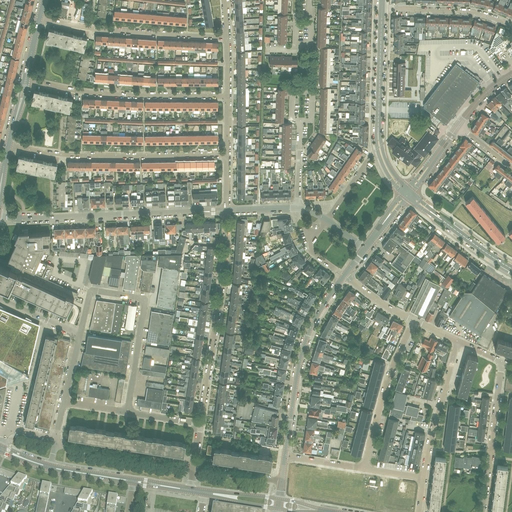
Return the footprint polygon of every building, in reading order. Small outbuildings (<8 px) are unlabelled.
[(496,3),(493,9),(498,12),(501,5),(503,0),(499,0),(498,4),(496,3)] [(503,0),(501,5),(498,12),(503,14),(506,7),(504,6),(506,0),(503,0)] [(506,7),(503,14),(508,16),(511,7),(511,2),(508,8),(506,7)] [(23,15),(30,17),(31,11),(24,9),(22,9),(21,14),(23,15)] [(485,23),(480,22),(477,29),(475,36),(478,37),(480,30),(483,31),(485,23)] [(496,27),(490,25),(488,33),(486,39),(488,40),(491,34),(493,34),(496,27)] [(60,43),(65,45),(68,35),(63,34),(63,33),(54,31),(54,32),(49,31),(47,40),(52,41),(52,42),(60,44),(60,43)] [(490,47),(489,49),(493,53),(494,52),(496,49),(495,48),(502,42),(498,35),(496,33),(491,45),(492,45),(490,47)] [(72,36),(68,35),(65,45),(71,46),(71,47),(79,49),(79,48),(84,49),(87,40),(82,39),(82,37),(73,35),(72,36)] [(394,62),(394,89),(393,95),(400,95),(400,97),(405,97),(411,97),(412,90),(405,90),(405,62),(394,62)] [(456,63),(436,88),(424,104),(424,107),(446,124),(469,94),(479,82),(477,80),(479,77),(478,76),(477,76),(476,76),(475,78),(456,63)] [(505,88),(501,91),(507,98),(508,99),(511,103),(511,104),(511,100),(511,99),(509,97),(511,95),(511,94),(505,88)] [(39,93),(34,92),(33,94),(32,102),(37,103),(37,104),(46,106),(46,105),(51,106),(53,96),(48,95),(48,94),(39,92),(39,93)] [(500,92),(496,95),(502,102),(504,105),(508,101),(507,100),(505,99),(502,94),(500,92)] [(58,97),(53,96),(51,106),(56,107),(56,108),(64,110),(65,109),(70,110),(72,101),(67,100),(67,98),(58,96),(58,97)] [(501,103),(494,97),(491,100),(498,107),(507,116),(510,113),(501,104),(501,103)] [(498,107),(491,100),(487,104),(494,111),(500,117),(503,115),(496,109),(498,107)] [(434,116),(431,114),(428,111),(425,114),(427,115),(432,119),(434,116)] [(482,113),(479,117),(490,124),(491,122),(489,121),(490,118),(482,113)] [(490,124),(479,117),(476,122),(485,127),(486,125),(489,126),(490,124)] [(419,142),(412,152),(409,149),(410,147),(409,146),(409,145),(408,146),(404,142),(405,140),(402,138),(398,142),(392,138),(388,144),(394,148),(392,150),(399,155),(402,157),(401,157),(408,163),(410,161),(416,165),(420,160),(418,158),(422,153),(424,155),(438,138),(436,136),(439,132),(435,129),(436,127),(427,120),(424,124),(425,124),(424,125),(423,125),(423,126),(422,126),(421,126),(420,127),(419,127),(418,127),(417,127),(416,127),(415,127),(414,127),(414,126),(413,126),(412,126),(411,126),(408,133),(410,135),(416,139),(415,141),(417,143),(418,141),(419,142)] [(485,127),(476,122),(474,126),(485,133),(486,131),(484,129),(485,127)] [(483,135),(485,133),(474,126),(471,130),(480,136),(481,133),(483,135)] [(319,135),(315,139),(326,146),(327,144),(324,142),(326,140),(319,135)] [(489,145),(495,149),(498,145),(502,140),(499,138),(495,143),(493,141),(489,145)] [(315,139),(312,144),(320,149),(321,147),(324,148),(326,146),(315,139)] [(474,145),(465,139),(462,143),(473,151),(474,149),(472,147),(474,145)] [(495,149),(500,153),(504,149),(501,147),(504,142),(502,140),(498,145),(495,149)] [(471,153),(473,151),(462,143),(459,147),(467,153),(469,151),(471,153)] [(312,144),(309,148),(319,155),(320,156),(322,154),(318,151),(320,149),(312,144)] [(347,147),(360,156),(362,152),(354,146),(353,148),(348,145),(347,147)] [(360,156),(347,147),(345,149),(350,153),(349,154),(357,160),(358,158),(359,159),(360,157),(359,156),(360,156)] [(466,156),(467,153),(459,147),(456,151),(467,159),(468,158),(466,156)] [(500,153),(506,158),(509,153),(511,149),(511,148),(510,147),(506,151),(504,149),(500,153)] [(319,155),(309,148),(308,150),(310,152),(308,154),(309,154),(307,156),(310,158),(312,157),(316,159),(319,155)] [(466,161),(467,159),(456,151),(453,155),(459,160),(461,157),(466,161)] [(341,155),(354,164),(357,160),(349,154),(348,156),(343,153),(341,155)] [(343,162),(351,168),(354,164),(341,155),(340,157),(344,161),(343,162)] [(459,160),(453,155),(450,159),(461,167),(462,165),(457,162),(459,160)] [(31,170),(36,171),(38,161),(33,160),(33,159),(24,157),(24,158),(19,157),(17,167),(22,168),(22,169),(30,171),(31,170)] [(461,167),(450,159),(447,163),(455,169),(457,167),(459,169),(460,167),(461,167)] [(43,162),(38,161),(36,171),(41,172),(41,173),(49,175),(50,174),(55,175),(57,165),(52,164),(52,163),(43,161),(43,162)] [(336,163),(349,172),(351,168),(343,162),(342,164),(337,161),(336,163)] [(338,170),(346,176),(349,172),(336,163),(334,165),(339,169),(338,170)] [(453,171),(455,169),(447,163),(444,167),(454,175),(456,173),(453,171)] [(494,169),(497,171),(494,175),(496,177),(500,173),(503,168),(498,164),(494,169)] [(444,167),(441,171),(449,177),(450,175),(453,177),(454,175),(444,167)] [(503,168),(500,173),(496,177),(499,179),(502,175),(505,177),(509,173),(503,168)] [(330,171),(343,180),(346,176),(338,170),(336,172),(332,169),(330,171)] [(332,179),(340,184),(343,180),(330,171),(329,173),(333,177),(332,179)] [(449,177),(441,171),(438,175),(448,183),(450,181),(447,179),(449,177)] [(434,178),(443,185),(444,183),(447,184),(448,183),(438,175),(435,178),(434,178)] [(327,181),(337,188),(340,184),(332,179),(331,180),(328,178),(329,178),(326,176),(325,178),(327,180),(327,181)] [(327,180),(325,178),(324,180),(325,183),(328,185),(326,187),(335,192),(337,188),(327,181),(327,180)] [(441,187),(443,185),(434,178),(431,182),(442,191),(442,190),(443,189),(441,187)] [(185,183),(181,183),(181,189),(181,203),(188,203),(187,189),(191,189),(190,182),(187,182),(187,183),(185,183)] [(441,192),(442,191),(431,182),(428,186),(435,191),(436,193),(438,190),(441,192)] [(82,184),(74,184),(74,192),(82,192),(82,184)] [(89,198),(90,197),(90,195),(90,192),(89,190),(87,190),(86,190),(86,198),(78,198),(78,207),(78,208),(83,208),(85,208),(85,207),(89,207),(89,198)] [(473,196),(465,202),(476,216),(483,210),(473,196)] [(418,221),(419,219),(417,218),(419,215),(411,209),(408,213),(418,221)] [(476,216),(487,229),(494,223),(483,210),(476,216)] [(413,223),(414,221),(417,223),(418,221),(408,213),(404,217),(413,223)] [(413,223),(404,217),(401,221),(412,229),(413,227),(411,226),(413,223)] [(278,219),(272,220),(272,227),(275,226),(276,227),(272,228),(291,225),(290,219),(289,218),(278,220),(278,219)] [(237,221),(237,227),(244,228),(247,228),(247,222),(247,220),(246,219),(245,219),(241,219),(241,222),(237,221)] [(265,237),(266,230),(270,230),(270,220),(264,220),(261,231),(260,234),(259,235),(260,236),(265,237)] [(412,229),(401,221),(398,225),(404,230),(406,227),(411,231),(412,229)] [(192,237),(192,230),(191,223),(185,224),(185,230),(183,230),(183,235),(187,235),(187,232),(191,232),(192,237)] [(505,236),(494,223),(487,229),(498,242),(505,236)] [(165,240),(165,233),(162,234),(162,224),(160,224),(156,224),(156,225),(155,225),(155,231),(154,231),(154,241),(165,240)] [(182,224),(176,224),(175,224),(174,224),(173,224),(171,224),(171,239),(172,244),(175,243),(175,239),(174,239),(173,233),(176,232),(176,229),(181,229),(182,226),(182,224)] [(405,233),(397,227),(395,229),(395,228),(394,230),(394,231),(393,231),(409,243),(409,242),(414,245),(416,242),(415,242),(412,239),(405,233)] [(40,260),(45,250),(50,250),(49,239),(50,239),(50,233),(29,234),(28,232),(19,233),(16,241),(17,242),(8,261),(8,262),(6,261),(4,265),(3,266),(3,265),(2,265),(0,263),(0,284),(66,315),(74,297),(63,293),(65,288),(62,287),(62,286),(61,286),(61,287),(55,284),(55,283),(54,283),(48,280),(48,279),(47,278),(50,272),(51,273),(54,266),(40,260)] [(400,244),(402,242),(405,244),(404,245),(411,250),(413,248),(404,240),(393,232),(392,234),(391,234),(390,236),(400,244)] [(273,235),(273,236),(270,236),(271,241),(283,237),(285,243),(291,241),(289,233),(282,235),(282,233),(276,235),(273,235)] [(428,252),(430,250),(432,247),(439,237),(437,236),(437,235),(435,234),(434,234),(430,239),(429,241),(427,244),(429,246),(426,250),(428,252)] [(390,252),(394,247),(396,249),(395,249),(406,257),(396,269),(402,274),(414,256),(398,244),(397,243),(389,237),(382,246),(390,252)] [(439,237),(432,247),(434,248),(435,246),(439,249),(440,247),(444,241),(442,239),(439,237)] [(285,252),(294,247),(292,243),(283,248),(284,250),(281,251),(271,257),(272,259),(274,258),(285,252)] [(443,258),(452,247),(449,245),(447,243),(443,248),(441,250),(443,252),(440,256),(443,258)] [(274,258),(272,259),(274,261),(285,256),(286,258),(297,252),(294,247),(285,252),(274,258)] [(454,249),(452,247),(443,258),(445,260),(448,256),(451,258),(453,256),(457,251),(456,250),(454,248),(454,249)] [(419,264),(424,269),(433,258),(432,257),(434,255),(432,251),(430,250),(428,252),(424,258),(419,264)] [(452,266),(454,267),(463,256),(461,254),(461,253),(459,252),(458,252),(454,257),(452,260),(454,262),(452,266)] [(163,267),(157,306),(173,309),(179,272),(182,255),(175,254),(160,255),(158,266),(163,267)] [(292,266),(302,258),(298,254),(292,259),(294,261),(290,264),(292,266)] [(372,259),(379,265),(389,272),(391,270),(381,262),(383,260),(376,254),(376,255),(375,254),(374,256),(373,257),(374,258),(372,259)] [(106,255),(94,255),(89,277),(91,282),(100,284),(104,266),(105,264),(106,255)] [(118,255),(113,255),(109,255),(106,255),(105,264),(104,266),(111,267),(108,285),(118,287),(123,255),(119,255),(118,255)] [(130,255),(126,255),(125,261),(127,262),(123,288),(135,290),(141,255),(138,255),(130,255)] [(150,292),(151,287),(154,271),(156,271),(158,255),(144,255),(142,255),(140,266),(143,269),(140,290),(150,292)] [(421,260),(415,256),(412,260),(418,265),(421,260)] [(466,258),(463,256),(454,267),(457,269),(462,263),(464,265),(468,260),(468,259),(466,257),(466,258)] [(302,258),(292,266),(294,268),(297,265),(299,267),(305,262),(302,258)] [(370,263),(369,264),(384,276),(386,274),(377,267),(378,265),(372,260),(371,261),(369,263),(370,263)] [(482,274),(484,271),(480,269),(471,261),(467,266),(471,268),(470,269),(476,274),(478,272),(482,274)] [(424,270),(430,274),(436,267),(430,262),(424,270)] [(310,275),(314,269),(308,264),(303,270),(310,275)] [(367,266),(366,267),(366,268),(365,268),(375,275),(376,273),(383,278),(384,276),(369,264),(367,266)] [(321,278),(325,271),(322,269),(322,270),(320,268),(317,272),(313,277),(315,279),(317,276),(321,278)] [(361,274),(378,286),(379,284),(371,278),(373,276),(364,270),(362,272),(363,272),(361,274)] [(436,279),(440,274),(435,270),(432,275),(436,279)] [(325,271),(321,278),(323,280),(321,284),(323,285),(328,280),(327,279),(330,275),(328,274),(325,271)] [(425,275),(422,273),(416,284),(419,286),(425,275)] [(378,286),(361,274),(360,276),(359,275),(358,277),(359,277),(358,278),(366,284),(368,282),(372,285),(376,289),(378,286)] [(440,274),(436,279),(442,283),(446,278),(440,274)] [(454,307),(449,315),(480,335),(495,311),(506,294),(509,290),(483,274),(471,292),(464,292),(454,307)] [(393,288),(397,290),(394,295),(400,299),(408,285),(408,284),(406,287),(400,283),(404,277),(401,275),(393,288)] [(448,275),(446,278),(442,283),(448,288),(454,280),(448,275)] [(436,307),(437,305),(433,302),(441,286),(426,279),(410,311),(425,319),(426,319),(425,320),(428,321),(428,320),(430,321),(436,308),(436,307)] [(412,287),(408,285),(400,299),(405,301),(409,295),(411,296),(414,290),(416,286),(413,284),(412,287)] [(296,287),(295,289),(313,300),(316,295),(309,292),(308,294),(296,287)] [(384,299),(391,290),(387,287),(380,296),(384,299)] [(444,304),(451,291),(445,288),(438,303),(443,306),(444,304)] [(294,291),(297,293),(305,298),(304,300),(311,304),(313,300),(295,289),(294,291)] [(239,294),(239,291),(232,290),(231,296),(238,297),(239,297),(242,297),(244,298),(244,295),(241,295),(241,294),(239,294)] [(357,302),(361,305),(365,309),(367,306),(363,303),(362,303),(360,301),(356,298),(357,296),(349,290),(346,294),(357,302)] [(355,304),(357,302),(346,294),(345,296),(344,297),(344,298),(343,298),(349,303),(351,301),(355,304)] [(291,298),(289,301),(293,302),(307,310),(310,306),(303,302),(300,301),(299,302),(294,299),(294,300),(291,298)] [(341,301),(340,303),(350,311),(352,309),(350,307),(351,306),(348,304),(342,299),(342,300),(342,299),(341,301)] [(122,304),(96,300),(90,329),(118,333),(118,330),(122,304)] [(305,314),(307,310),(293,302),(289,301),(288,302),(293,305),(297,307),(296,309),(305,314)] [(350,311),(340,303),(338,305),(337,306),(337,307),(336,308),(345,314),(346,312),(348,314),(353,317),(355,315),(350,311)] [(4,307),(0,304),(0,386),(6,384),(6,385),(7,382),(11,382),(15,380),(22,374),(23,373),(24,372),(28,375),(29,374),(27,373),(36,334),(30,332),(32,323),(32,322),(32,321),(31,319),(30,319),(26,316),(25,319),(6,311),(6,310),(5,308),(4,307)] [(259,306),(251,304),(249,310),(257,312),(259,306)] [(137,306),(129,305),(125,328),(133,329),(137,306)] [(197,310),(197,314),(199,314),(200,314),(199,314),(206,315),(207,309),(200,308),(191,307),(191,309),(197,310)] [(281,312),(285,314),(301,321),(302,320),(303,320),(304,318),(303,317),(293,312),(292,314),(282,310),(278,308),(277,311),(281,312)] [(445,309),(444,309),(442,308),(435,323),(437,324),(437,325),(439,326),(439,325),(440,326),(445,315),(442,314),(445,309)] [(352,320),(349,318),(335,309),(334,311),(333,313),(333,314),(339,318),(340,316),(350,322),(352,320)] [(364,315),(370,319),(375,311),(372,309),(370,312),(368,310),(364,315)] [(170,345),(171,340),(175,314),(151,311),(147,341),(170,345)] [(290,321),(292,323),(299,326),(301,321),(285,314),(281,312),(277,311),(277,312),(280,313),(280,315),(288,319),(289,318),(290,319),(289,320),(290,321)] [(373,318),(379,322),(383,315),(378,311),(373,318)] [(198,320),(205,321),(206,315),(199,314),(200,314),(199,314),(197,314),(191,313),(190,315),(196,316),(196,319),(195,319),(199,320),(198,320)] [(383,315),(379,322),(378,323),(381,325),(381,324),(385,326),(389,318),(383,315)] [(342,324),(337,322),(338,320),(331,316),(331,317),(331,316),(329,318),(330,319),(329,321),(341,327),(345,329),(347,330),(348,328),(346,327),(347,327),(342,324)] [(205,327),(205,321),(198,320),(199,320),(195,319),(190,319),(189,321),(195,322),(194,325),(198,326),(205,327)] [(389,341),(390,340),(391,336),(398,323),(393,320),(390,327),(392,328),(390,333),(386,340),(389,341)] [(326,326),(335,330),(337,328),(344,332),(345,329),(341,327),(329,321),(328,323),(327,322),(326,324),(327,325),(326,326)] [(399,331),(400,329),(402,325),(398,323),(391,336),(394,337),(397,330),(399,331)] [(195,328),(194,331),(194,332),(204,333),(205,327),(198,326),(194,325),(189,324),(188,327),(195,328)] [(276,326),(283,328),(297,333),(298,328),(291,326),(289,325),(288,327),(279,324),(278,326),(276,326)] [(234,326),(227,325),(226,331),(233,332),(236,333),(241,333),(242,331),(236,330),(237,327),(234,326)] [(282,330),(289,332),(288,335),(295,338),(297,333),(283,328),(276,326),(275,329),(282,331),(282,330)] [(336,331),(335,330),(326,326),(325,326),(324,328),(325,329),(324,330),(336,337),(340,339),(341,337),(337,334),(331,331),(333,329),(336,331)] [(196,338),(203,339),(204,333),(194,332),(194,331),(187,330),(187,333),(193,333),(193,337),(193,338),(196,338)] [(336,337),(324,330),(323,332),(322,332),(321,334),(322,335),(321,335),(328,338),(329,336),(334,339),(336,337)] [(84,352),(81,367),(126,373),(130,344),(131,341),(88,334),(86,352),(84,352)] [(241,339),(238,339),(236,339),(236,335),(233,335),(226,334),(225,339),(232,340),(232,341),(238,341),(241,342),(241,339)] [(25,423),(49,429),(50,429),(69,344),(70,341),(46,335),(25,423)] [(274,336),(273,338),(279,340),(292,344),(294,339),(287,337),(286,340),(274,336)] [(318,344),(332,349),(334,349),(338,351),(339,348),(335,347),(330,345),(330,347),(329,347),(330,345),(326,343),(327,341),(325,341),(326,339),(321,336),(319,339),(318,341),(319,342),(318,344)] [(273,338),(271,338),(271,340),(278,342),(284,344),(284,347),(291,349),(292,344),(279,340),(273,338)] [(433,350),(436,344),(437,341),(431,338),(429,341),(425,339),(423,344),(428,346),(428,348),(433,350)] [(232,340),(225,339),(224,346),(231,347),(234,347),(239,348),(240,345),(235,345),(235,344),(232,343),(232,341),(232,340)] [(506,352),(511,354),(511,343),(498,339),(495,347),(494,349),(503,351),(503,353),(505,353),(506,352)] [(437,352),(438,352),(439,353),(443,344),(438,342),(433,354),(432,357),(434,358),(437,352)] [(201,351),(202,345),(195,344),(193,343),(189,343),(189,345),(194,346),(194,350),(185,348),(185,349),(201,351)] [(448,346),(443,344),(439,353),(442,354),(440,360),(445,362),(448,353),(445,352),(448,346)] [(282,349),(282,348),(271,345),(270,348),(272,348),(271,352),(289,357),(290,351),(282,349)] [(190,355),(193,356),(200,357),(201,351),(185,349),(185,351),(191,351),(190,355)] [(323,352),(316,349),(316,350),(315,350),(315,352),(314,354),(333,360),(334,358),(326,355),(322,354),(323,352)] [(231,352),(224,351),(223,357),(230,358),(230,359),(232,359),(238,360),(238,357),(233,357),(233,356),(230,355),(231,353),(231,352)] [(332,363),(333,361),(333,360),(314,354),(314,356),(313,356),(313,359),(320,362),(321,360),(324,361),(329,363),(329,362),(332,363)] [(462,374),(472,376),(478,357),(476,357),(467,355),(462,374)] [(150,369),(150,371),(153,371),(154,371),(155,365),(151,365),(152,358),(144,357),(142,367),(150,369)] [(184,362),(184,363),(192,364),(199,365),(200,359),(193,358),(190,358),(189,357),(187,357),(187,359),(190,360),(189,363),(184,362)] [(223,357),(222,364),(229,365),(232,365),(241,366),(241,364),(232,363),(232,362),(229,361),(230,359),(230,358),(223,357)] [(422,357),(417,368),(426,372),(431,361),(427,359),(422,357)] [(286,368),(287,363),(273,360),(265,358),(264,361),(274,364),(274,363),(276,363),(275,366),(286,368)] [(373,368),(383,371),(385,363),(375,361),(373,368)] [(312,362),(311,367),(330,371),(330,369),(324,367),(325,365),(319,364),(312,362)] [(191,367),(191,370),(188,369),(182,368),(182,369),(191,370),(198,371),(199,365),(192,364),(184,363),(183,365),(188,365),(187,367),(191,367)] [(381,378),(383,371),(373,368),(371,375),(381,378)] [(190,376),(197,377),(198,371),(191,370),(182,369),(182,370),(186,371),(186,375),(187,375),(190,376)] [(284,380),(285,375),(271,373),(263,371),(262,374),(277,376),(277,379),(284,380)] [(76,394),(108,399),(109,389),(89,386),(91,373),(80,372),(76,394)] [(189,382),(196,383),(197,377),(190,376),(187,375),(186,375),(181,374),(181,376),(186,377),(185,381),(181,380),(189,382)] [(462,374),(457,392),(465,395),(466,396),(472,376),(462,374)] [(379,385),(381,378),(371,375),(369,383),(379,385)] [(327,378),(322,377),(315,376),(314,381),(327,383),(335,385),(336,382),(328,380),(326,380),(327,378)] [(195,389),(196,383),(189,382),(181,380),(181,382),(185,383),(184,387),(179,386),(188,387),(188,388),(195,389)] [(226,387),(226,384),(219,383),(218,389),(226,390),(226,391),(230,391),(233,392),(234,389),(229,389),(229,388),(226,387)] [(326,387),(321,386),(321,384),(314,383),(313,388),(325,390),(332,391),(333,388),(326,387)] [(377,393),(379,385),(369,383),(368,390),(377,393)] [(187,393),(187,394),(194,395),(195,389),(188,388),(188,387),(179,386),(179,389),(185,390),(185,393),(184,393),(187,393)] [(262,388),(268,389),(275,390),(275,393),(282,394),(283,389),(269,387),(263,386),(262,388)] [(151,388),(147,387),(145,399),(138,398),(137,405),(160,409),(163,390),(160,390),(157,389),(154,389),(151,388)] [(226,390),(218,389),(218,395),(225,396),(225,397),(227,397),(233,398),(233,395),(229,395),(230,391),(226,391),(226,390)] [(324,391),(320,390),(313,389),(312,395),(324,396),(324,397),(333,398),(333,395),(331,395),(324,394),(323,394),(324,391)] [(243,392),(259,396),(262,397),(262,396),(267,398),(281,400),(282,395),(274,394),(270,394),(270,396),(262,394),(263,393),(244,390),(243,392)] [(375,400),(377,393),(368,390),(366,397),(375,400)] [(389,416),(390,417),(402,419),(404,412),(412,415),(411,420),(422,422),(423,415),(418,414),(419,408),(407,405),(407,406),(404,405),(407,394),(395,391),(389,416)] [(178,394),(184,395),(184,396),(187,397),(186,399),(186,400),(193,401),(194,395),(187,394),(187,393),(184,393),(185,393),(178,392),(178,394)] [(282,400),(281,400),(267,398),(262,396),(262,397),(259,396),(259,399),(266,400),(273,401),(273,404),(269,403),(268,406),(279,408),(280,405),(281,405),(282,402),(281,402),(282,400)] [(373,407),(375,400),(366,397),(364,405),(373,407)] [(185,405),(185,406),(192,407),(193,401),(186,400),(186,399),(180,398),(179,401),(183,401),(183,402),(182,405),(185,405)] [(224,403),(224,402),(217,401),(216,407),(223,408),(233,410),(233,407),(226,406),(226,405),(224,405),(224,403)] [(450,404),(449,411),(459,413),(460,405),(450,404)] [(278,412),(255,406),(252,418),(252,421),(277,425),(279,416),(278,416),(278,412)] [(216,407),(215,413),(222,414),(232,416),(233,413),(225,412),(225,411),(223,411),(223,408),(216,407)] [(322,419),(323,413),(323,410),(322,410),(322,409),(317,409),(317,410),(310,409),(309,415),(318,416),(317,418),(322,419)] [(362,409),(360,417),(370,419),(372,412),(362,409)] [(448,419),(458,420),(459,413),(449,411),(448,419)] [(222,414),(215,413),(214,419),(222,420),(224,421),(230,422),(230,419),(224,418),(224,417),(222,417),(222,414)] [(360,417),(359,424),(368,427),(370,419),(360,417)] [(214,425),(221,426),(223,427),(223,426),(228,427),(229,425),(224,424),(224,421),(222,420),(214,419),(214,425)] [(448,419),(447,426),(457,428),(458,420),(448,419)] [(368,427),(359,424),(357,431),(367,434),(368,427)] [(82,438),(88,439),(89,428),(87,428),(87,427),(76,425),(76,426),(70,425),(68,436),(69,436),(77,437),(78,438),(81,439),(81,438),(82,438)] [(223,430),(220,429),(221,426),(214,425),(212,426),(212,428),(213,428),(213,431),(213,435),(232,437),(233,434),(223,433),(223,430)] [(446,434),(456,435),(457,428),(447,426),(446,434)] [(101,441),(107,442),(109,432),(106,431),(106,430),(95,428),(95,429),(89,428),(88,439),(96,440),(97,441),(100,442),(101,441)] [(120,444),(126,445),(128,435),(125,434),(125,433),(114,431),(114,432),(109,432),(107,442),(116,443),(115,443),(116,444),(116,445),(120,445),(120,444)] [(357,431),(355,439),(365,441),(367,434),(357,431)] [(468,435),(472,435),(477,436),(477,439),(484,440),(484,434),(468,432),(468,435)] [(312,440),(315,441),(318,441),(319,439),(321,439),(321,437),(306,434),(305,439),(305,441),(304,446),(317,448),(317,446),(312,445),(312,442),(312,440)] [(446,434),(445,441),(455,443),(456,435),(446,434)] [(128,435),(126,445),(126,446),(135,447),(135,448),(138,449),(138,448),(145,449),(145,448),(147,438),(144,437),(144,436),(133,435),(128,435)] [(273,444),(274,444),(275,443),(276,441),(275,441),(275,438),(261,436),(259,445),(272,447),(273,444)] [(153,439),(147,438),(145,448),(154,449),(155,450),(154,451),(158,451),(158,450),(159,450),(165,451),(166,441),(163,440),(163,439),(153,438),(153,439)] [(355,439),(353,446),(363,449),(365,441),(355,439)] [(184,454),(186,444),(182,443),(183,442),(172,441),(172,442),(166,441),(165,451),(173,452),(174,453),(174,454),(177,454),(177,453),(178,453),(184,454)] [(454,450),(455,443),(445,441),(444,449),(454,450)] [(511,443),(504,442),(503,450),(511,451),(511,443)] [(226,461),(232,462),(234,451),(231,451),(231,450),(220,448),(220,449),(215,448),(215,446),(208,445),(206,453),(213,455),(213,459),(221,460),(222,461),(222,462),(225,462),(226,461)] [(363,449),(353,446),(351,453),(361,456),(363,449)] [(239,452),(234,451),(232,462),(241,463),(241,464),(241,465),(245,465),(245,464),(251,465),(253,454),(250,454),(250,453),(239,451),(239,452)] [(259,455),(253,454),(251,465),(260,466),(260,467),(260,468),(264,468),(264,467),(265,467),(270,468),(271,468),(272,458),(269,457),(269,456),(259,455)] [(433,475),(443,476),(445,458),(435,457),(433,475)] [(464,457),(464,459),(463,465),(464,465),(464,466),(471,467),(471,465),(472,465),(471,465),(472,458),(464,457)] [(481,458),(472,457),(472,458),(471,465),(472,465),(479,466),(481,458)] [(454,466),(463,467),(463,466),(464,466),(464,465),(463,465),(464,459),(455,458),(454,466)] [(495,483),(505,484),(507,466),(497,465),(495,483)] [(9,486),(21,491),(24,484),(27,485),(29,479),(0,469),(0,474),(14,480),(9,486)] [(300,470),(298,480),(365,490),(366,480),(300,470)] [(433,475),(431,493),(441,494),(443,476),(433,475)] [(495,483),(492,501),(503,503),(505,484),(495,483)] [(42,484),(39,498),(48,500),(50,491),(55,493),(57,487),(42,484)] [(4,491),(13,495),(17,496),(19,490),(21,491),(9,486),(4,491)] [(64,494),(79,496),(80,496),(76,504),(90,506),(91,498),(94,499),(95,493),(65,488),(64,494)] [(0,496),(11,501),(13,501),(15,496),(17,496),(13,495),(4,491),(0,496)] [(431,493),(428,511),(436,511),(438,511),(441,494),(431,493)] [(116,502),(117,502),(125,504),(126,498),(114,496),(109,495),(106,509),(115,511),(116,502)] [(0,503),(8,506),(11,501),(13,501),(11,501),(0,496),(0,503)] [(501,511),(503,503),(492,501),(491,511),(501,511)] [(0,509),(4,511),(6,506),(8,507),(8,506),(0,503),(0,509)]
